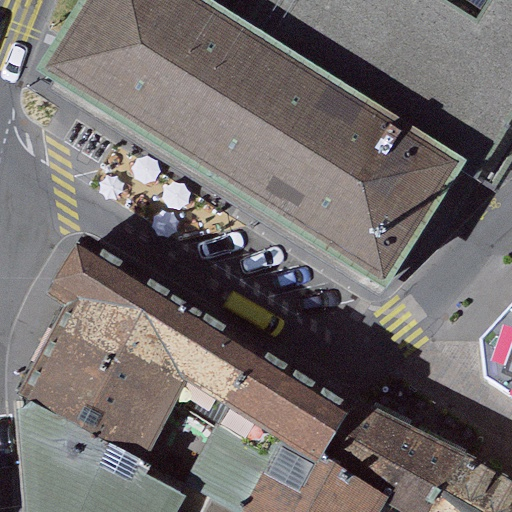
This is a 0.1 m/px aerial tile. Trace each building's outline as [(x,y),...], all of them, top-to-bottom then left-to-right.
[(418,274),(492,156),(256,0),(116,0),(79,60),(418,274)] [(511,0),(256,0),(492,156),(511,170),(511,0)] [(274,355),(108,253),(76,233),(55,276),(75,292),(31,416),(226,511),(349,511),(367,482),(276,431),(309,372),(274,355)] [(483,379),(511,401),(511,317),(487,343),(483,379)] [(309,372),(276,431),(367,482),(394,497),(430,436),(391,415),(309,372)] [(226,511),(31,416),(42,511),(226,511)] [(500,482),(430,436),(394,497),(386,511),(511,511),(511,489),(509,488),(500,482)]
